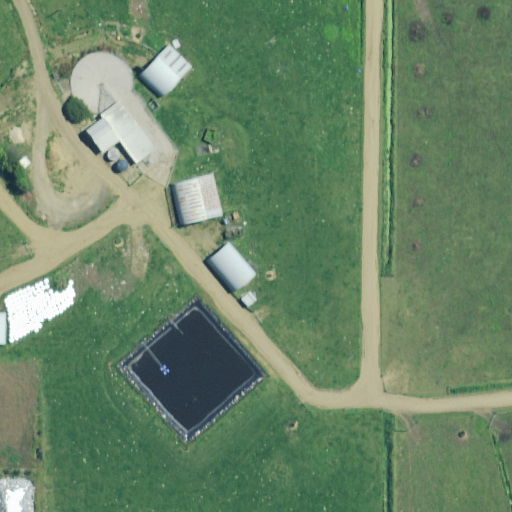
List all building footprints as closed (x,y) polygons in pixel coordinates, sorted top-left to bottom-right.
[(191,67),(169,45),(140,76),(162,97),(191,67)] [(155,149),(120,102),(102,115),(103,117),(86,131),(102,153),(119,140),(136,163),(155,149)] [(33,163),(24,153),(14,163),(24,173),(33,163)] [(222,216),(212,175),(172,185),(181,225),(222,216)] [(243,226),(227,228),(228,239),(245,237),(243,226)] [(254,275),(229,244),(209,260),(234,291),(254,275)] [(145,249),(136,251),(139,268),(148,266),(145,249)]
